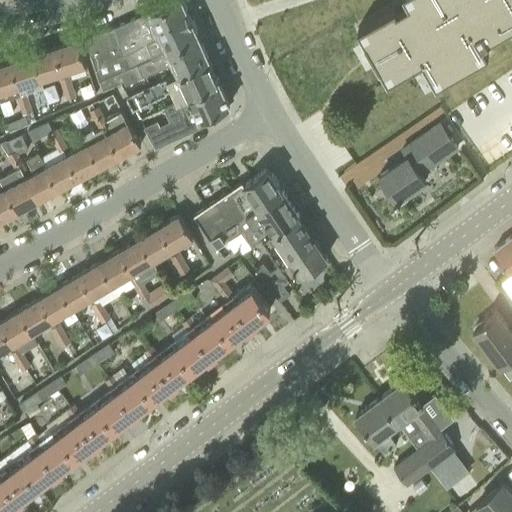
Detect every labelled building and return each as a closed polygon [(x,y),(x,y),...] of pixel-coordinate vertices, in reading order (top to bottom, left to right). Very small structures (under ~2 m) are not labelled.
[(182,0),(170,0),(166,2),(151,9),(151,10),(114,26),(115,26),(85,36),(94,63),(96,62),(101,79),(198,35),(182,0)] [(360,33),(390,85),(424,65),(438,88),(490,58),(484,48),(511,31),(511,0),(406,0),(410,7),(398,14),(397,11),(360,33)] [(125,80),(126,82),(170,63),(175,74),(209,58),(198,35),(101,79),(104,89),(125,80)] [(64,71),(86,64),(78,38),(55,46),(64,71)] [(64,71),(63,71),(64,71),(55,46),(33,53),(42,79),(64,71)] [(27,93),(44,87),(42,79),(33,53),(11,61),(22,95),(17,96),(20,104),(30,101),(27,93)] [(209,58),(175,74),(129,95),(134,107),(165,92),(164,90),(172,86),(178,101),(220,82),(209,58)] [(0,101),(17,96),(22,95),(11,61),(0,64),(0,101)] [(60,79),(64,89),(73,85),(70,76),(60,79)] [(159,119),(146,125),(156,146),(214,120),(211,113),(230,104),(220,82),(178,101),(166,107),(172,120),(161,125),(159,119)] [(73,85),(64,89),(67,99),(76,95),(73,85)] [(30,101),(20,104),(23,113),(27,111),(33,109),(30,101)] [(89,110),(95,120),(104,114),(99,105),(89,110)] [(141,143),(129,120),(122,108),(106,118),(105,119),(108,125),(104,127),(120,155),(141,143)] [(87,143),(99,166),(120,155),(104,127),(108,125),(105,119),(106,118),(104,114),(95,120),(100,130),(95,133),(92,129),(82,134),(87,143)] [(404,148),(409,155),(381,174),(381,173),(380,174),(396,198),(395,198),(397,202),(401,199),(400,198),(426,180),(421,173),(458,147),(441,123),(404,148)] [(50,134),(54,142),(63,137),(58,126),(53,129),(48,131),(50,134)] [(8,155),(13,164),(22,160),(19,153),(28,148),(22,134),(7,140),(7,141),(13,152),(8,155)] [(54,142),(58,148),(59,151),(64,149),(68,146),(63,137),(54,142)] [(7,141),(7,140),(7,139),(1,142),(8,155),(13,152),(7,141)] [(71,152),(66,154),(79,177),(99,166),(87,143),(71,152)] [(35,171),(30,174),(27,169),(23,171),(38,199),(58,188),(46,165),(39,151),(27,158),(35,171)] [(66,154),(46,165),(58,188),(79,177),(66,154)] [(0,176),(0,178),(17,211),(38,199),(23,171),(27,169),(22,160),(13,164),(15,168),(0,176)] [(282,189),(268,168),(244,184),(242,181),(194,213),(210,238),(282,189)] [(0,219),(17,211),(0,178),(0,219)] [(210,238),(217,248),(242,231),(252,245),(262,238),(299,214),(282,189),(210,238)] [(193,236),(180,213),(160,225),(173,248),(193,236)] [(262,238),(280,265),(270,272),(264,263),(256,268),(280,301),(290,293),(283,284),(327,256),(299,214),(262,238)] [(152,260),(153,260),(173,248),(160,225),(139,238),(152,260)] [(511,234),(494,248),(511,271),(511,234)] [(139,238),(119,250),(135,278),(131,280),(134,284),(137,289),(146,284),(144,282),(160,272),(153,260),(152,260),(139,238)] [(135,278),(119,250),(99,261),(118,294),(134,284),(131,280),(135,278)] [(171,256),(177,265),(186,260),(180,251),(171,256)] [(191,270),(186,260),(177,265),(182,275),(191,270)] [(79,273),(92,296),(93,296),(95,301),(91,303),(97,312),(106,307),(103,303),(118,294),(99,261),(79,273)] [(218,273),(223,280),(233,272),(228,265),(218,273)] [(59,285),(72,308),(92,296),(79,273),(59,285)] [(211,278),(219,289),(226,283),(223,280),(218,273),(211,278)] [(234,294),(227,300),(229,302),(198,326),(190,316),(183,321),(185,324),(173,333),(178,341),(159,355),(151,345),(144,350),(146,352),(114,375),(113,374),(106,379),(113,389),(82,413),(74,403),(67,408),(67,409),(47,424),(48,426),(37,435),(35,432),(28,437),(36,448),(4,471),(0,465),(0,511),(13,502),(17,508),(29,499),(24,494),(52,473),(56,479),(67,470),(63,465),(90,444),(95,450),(106,441),(102,435),(129,415),(133,420),(144,412),(140,406),(168,386),(172,391),(183,383),(179,377),(206,356),(211,362),(222,354),(218,348),(245,327),(250,333),(261,325),(256,319),(270,308),(250,281),(234,293),(234,294)] [(146,296),(152,305),(169,295),(161,283),(150,291),(151,293),(146,296)] [(219,289),(227,300),(234,294),(234,293),(226,283),(219,289)] [(151,293),(150,291),(146,284),(137,289),(142,299),(146,296),(151,293)] [(59,285),(38,297),(52,320),(53,319),(72,308),(59,285)] [(162,320),(195,297),(189,288),(156,311),(162,320)] [(33,332),(53,320),(53,319),(52,320),(38,297),(18,309),(32,332),(33,331),(33,332)] [(106,307),(97,312),(102,322),(111,316),(106,307)] [(0,324),(12,344),(32,332),(18,309),(0,320),(0,324)] [(511,329),(496,309),(484,319),(485,320),(473,329),(502,366),(511,358),(511,329)] [(55,326),(52,328),(57,337),(65,332),(59,323),(55,326)] [(0,324),(0,351),(12,344),(0,324)] [(57,337),(62,346),(66,344),(70,341),(65,332),(57,337)] [(70,341),(66,344),(72,354),(76,351),(70,341)] [(75,364),(81,373),(115,351),(109,342),(75,364)] [(16,361),(26,355),(24,352),(23,351),(21,352),(18,347),(15,349),(11,352),(16,361)] [(31,364),(26,355),(16,361),(21,370),(31,364)] [(67,382),(62,374),(20,402),(30,417),(42,409),(37,402),(67,382)] [(418,447),(432,465),(455,447),(432,416),(404,378),(380,396),(399,422),(418,447)] [(380,396),(356,414),(375,440),(385,452),(396,443),(387,431),(399,422),(380,396)] [(432,465),(418,447),(394,465),(407,483),(432,465)] [(427,486),(422,479),(413,486),(419,493),(427,486)] [(507,511),(511,508),(511,490),(503,481),(468,511),(507,511)]
